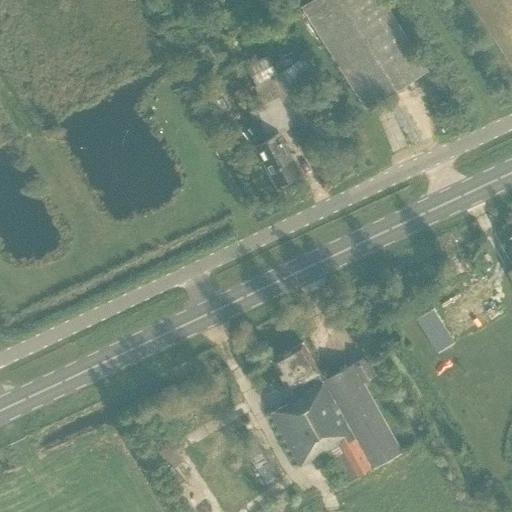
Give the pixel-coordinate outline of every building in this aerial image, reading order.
[(383,0),(311,0),(302,6),(366,108),(428,69),(383,0)] [(289,184),(290,180),(301,175),(279,132),(306,118),(282,72),(277,75),(268,55),(247,66),(256,85),(255,86),(264,104),(250,111),(265,140),(256,145),(277,187),(279,186),(282,187),(289,184)] [(438,351),(455,341),(434,308),(416,318),(438,351)] [(304,342),(272,360),(289,391),(290,390),(294,396),(286,401),(288,404),(271,413),(300,466),(339,445),(356,477),(402,452),(363,381),(376,375),(366,357),(323,381),(319,373),(320,372),(304,342)] [(293,491),(300,511),(328,511),(318,482),(293,491)]
